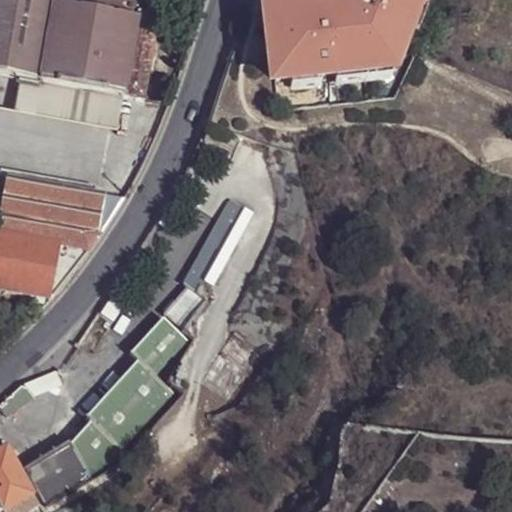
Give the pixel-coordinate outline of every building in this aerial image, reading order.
[(0,0),(0,77),(120,99),(141,103),(159,0),(0,0)] [(341,0),(337,11),(324,13),(324,7),(322,0),(306,0),(308,8),(278,12),(263,13),(271,82),(286,80),(315,77),(330,75),(343,74),(342,69),(381,65),(386,53),(395,57),(416,2),(409,0),(341,0)] [(306,0),(278,3),(278,12),(308,8),(306,0)] [(330,0),(328,6),(324,7),(324,13),(337,11),(341,0),(330,0)] [(395,57),(386,53),(381,65),(342,69),(343,74),(330,75),(331,85),(387,79),(395,57)] [(0,112),(114,133),(120,99),(0,77),(0,112)] [(315,77),(286,80),(287,90),(316,87),(315,77)] [(0,291),(50,300),(122,201),(6,178),(0,211),(0,291)] [(194,294),(242,210),(228,202),(180,287),(194,294)] [(156,379),(187,342),(164,322),(132,358),(138,363),(87,422),(91,425),(71,448),(70,447),(27,474),(47,509),(93,481),(92,479),(102,474),(173,394),(156,379)] [(32,398),(21,383),(0,400),(0,412),(5,419),(32,398)] [(0,511),(3,510),(33,492),(1,440),(0,440),(0,511)] [(33,492),(3,510),(4,511),(30,511),(41,505),(33,492)]
